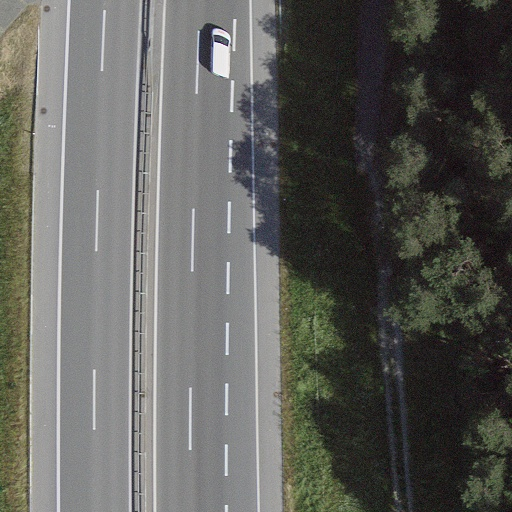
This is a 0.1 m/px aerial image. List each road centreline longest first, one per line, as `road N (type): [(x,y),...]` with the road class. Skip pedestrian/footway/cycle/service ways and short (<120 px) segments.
road 1 (motorway): [(105,0),(92,511)]
road 2 (motorway): [(191,511),(200,0)]
road 3 (track): [(402,511),(385,233),(367,159)]
